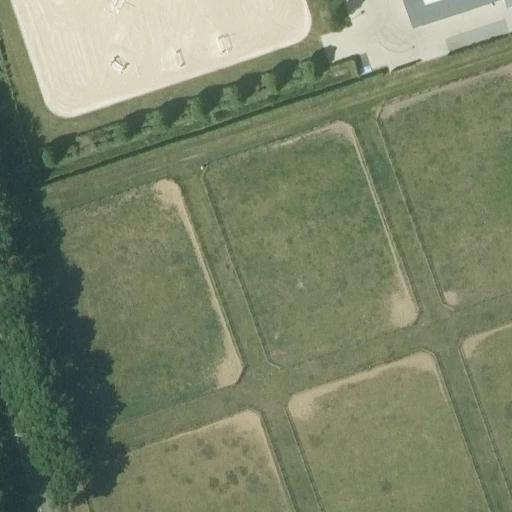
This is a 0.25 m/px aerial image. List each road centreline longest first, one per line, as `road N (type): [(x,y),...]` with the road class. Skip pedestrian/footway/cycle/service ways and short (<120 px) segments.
road 1 (track): [(511,37),(0,210)]
road 2 (tertiary): [(47,511),(0,344)]
